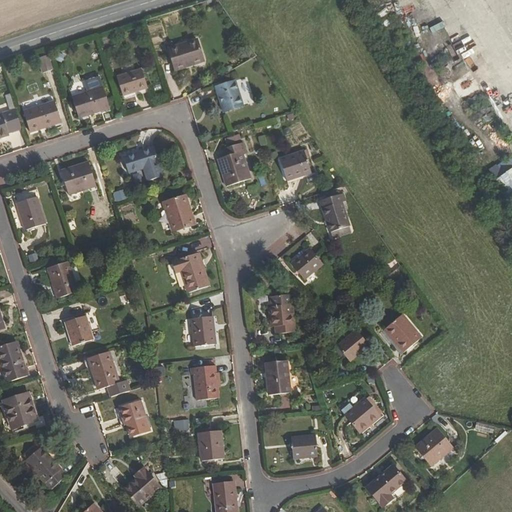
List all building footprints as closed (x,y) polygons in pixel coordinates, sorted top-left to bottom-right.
[(465,41),(457,45),(463,58),(471,54),(465,41)] [(205,63),(199,43),(171,53),(177,74),(188,70),(187,69),(205,63)] [(54,73),(50,58),(42,61),(46,76),(54,73)] [(148,91),(142,73),(118,81),(124,99),(148,91)] [(83,84),(72,86),(74,96),(86,93),(83,84)] [(246,111),(238,85),(219,91),(227,117),(246,111)] [(110,111),(104,90),(73,101),(80,121),(110,111)] [(53,123),(46,104),(23,112),(29,130),(53,123)] [(23,132),(17,112),(0,117),(0,142),(10,139),(10,136),(23,132)] [(248,154),(246,146),(233,150),(235,157),(220,162),(229,190),(253,182),(244,155),(248,154)] [(165,182),(156,152),(126,161),(130,178),(147,173),(150,186),(165,182)] [(314,179),(307,156),(282,164),(289,187),(314,179)] [(504,178),(511,171),(511,163),(510,160),(498,168),(504,178)] [(98,189),(91,166),(63,175),(70,198),(98,189)] [(511,171),(504,178),(499,181),(511,200),(511,171)] [(115,204),(121,203),(120,193),(113,194),(115,204)] [(50,226),(41,199),(21,206),(29,232),(50,226)] [(350,208),(347,200),(325,207),(335,238),(353,232),(346,209),(350,208)] [(199,231),(189,201),(167,208),(177,238),(199,231)] [(280,246),(283,249),(298,233),(291,227),(280,240),(283,243),(280,246)] [(324,269),(312,254),(294,268),(307,284),(324,269)] [(213,293),(202,259),(176,267),(180,278),(186,277),(193,299),(213,293)] [(82,295),(72,265),(52,272),(62,302),(82,295)] [(292,309),(292,300),(274,301),(274,311),(272,311),(272,323),(276,322),(278,340),(298,338),(295,309),(292,309)] [(98,344),(90,320),(70,327),(78,350),(98,344)] [(422,344),(402,321),(386,334),(406,358),(422,344)] [(218,351),(216,323),(196,325),(198,353),(218,351)] [(370,352),(357,336),(338,351),(351,367),(370,352)] [(29,382),(18,347),(0,352),(0,358),(10,388),(29,382)] [(113,392),(115,401),(130,397),(128,388),(125,389),(115,357),(94,363),(104,395),(113,392)] [(293,400),(290,366),(268,368),(271,401),(293,400)] [(219,369),(196,371),(196,378),(199,406),(222,404),(221,394),(220,386),(222,386),(222,379),(220,379),(219,369)] [(39,426),(30,398),(5,406),(13,434),(39,426)] [(148,424),(143,406),(121,413),(127,431),(148,424)] [(381,426),(368,410),(349,426),(362,442),(381,426)] [(174,422),(174,432),(189,431),(188,421),(174,422)] [(431,477),(453,458),(437,438),(414,456),(431,477)] [(225,468),(222,439),(201,441),(204,469),(225,468)] [(318,463),(316,441),(292,444),(294,465),(318,463)] [(50,494),(66,481),(41,452),(26,465),(50,494)] [(137,511),(139,511),(162,494),(145,474),(135,483),(137,486),(124,497),(137,511)] [(405,490),(392,474),(365,496),(378,511),(384,511),(391,507),(389,503),(405,490)] [(236,511),(234,490),(215,493),(217,511),(236,511)] [(47,511),(49,511),(56,505),(49,498),(42,505),(47,511)]
